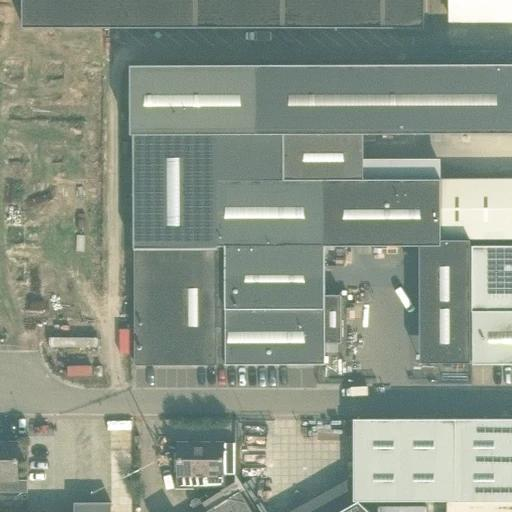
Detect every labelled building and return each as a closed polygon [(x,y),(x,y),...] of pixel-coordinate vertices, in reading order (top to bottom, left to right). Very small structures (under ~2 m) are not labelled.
[(0,0),(0,293),(94,293),(94,29),(24,29),(23,0),(0,0)] [(23,0),(24,29),(94,29),(425,29),(424,0),(23,0)] [(511,0),(447,0),(447,28),(492,28),(492,23),(511,22),(511,0)] [(511,66),(130,64),(130,132),(133,132),(284,133),(511,134),(511,66)] [(133,132),(133,251),(135,251),(217,250),(217,181),(284,181),(284,133),(133,132)] [(511,179),(443,180),(443,240),(472,240),(511,240),(511,179)] [(472,240),(443,240),(441,240),(440,180),(284,181),(217,181),(217,250),(135,251),(135,346),(135,366),(217,365),(217,364),(226,365),(225,365),(325,365),(325,357),(341,357),(341,309),(325,309),(325,247),(421,247),(421,364),(471,364),(472,240)] [(511,364),(511,246),(472,247),(472,312),(475,364),(511,364)] [(355,423),(355,500),(355,501),(356,502),(448,502),(448,500),(511,499),(511,424),(457,424),(355,423)] [(0,493),(28,493),(28,480),(17,480),(17,464),(17,444),(0,444),(0,493)] [(178,477),(178,491),(190,491),(190,477),(195,477),(195,491),(207,491),(207,485),(214,485),(218,489),(222,489),(222,477),(222,444),(178,444),(178,477)] [(251,511),(240,492),(206,511),(251,511)] [(511,511),(511,499),(448,500),(448,502),(448,511),(511,511)] [(424,511),(424,502),(370,503),(370,511),(424,511)] [(74,511),(110,511),(111,503),(74,504),(74,511)]
